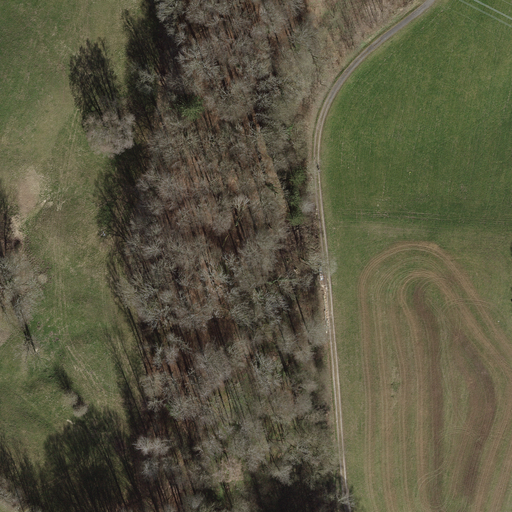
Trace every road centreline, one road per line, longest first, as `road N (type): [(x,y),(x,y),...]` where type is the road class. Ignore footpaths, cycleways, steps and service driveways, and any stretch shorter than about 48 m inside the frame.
road 1 (track): [(349,511),(316,139),(340,78),(431,0)]
road 2 (track): [(137,280),(141,206),(168,80),(168,0)]
